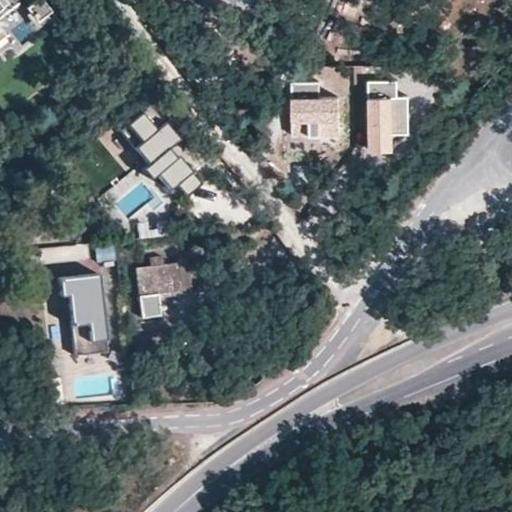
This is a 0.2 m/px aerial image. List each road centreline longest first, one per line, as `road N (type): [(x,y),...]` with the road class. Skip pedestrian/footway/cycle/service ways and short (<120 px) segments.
road 1 (residential): [(5,445),(240,414),(315,367),(443,186),(498,127)]
road 2 (unknown): [(373,285),(201,92),(136,0)]
road 3 (secondary): [(511,308),(331,390),(241,457)]
road 4 (secondary): [(241,457),(511,346)]
